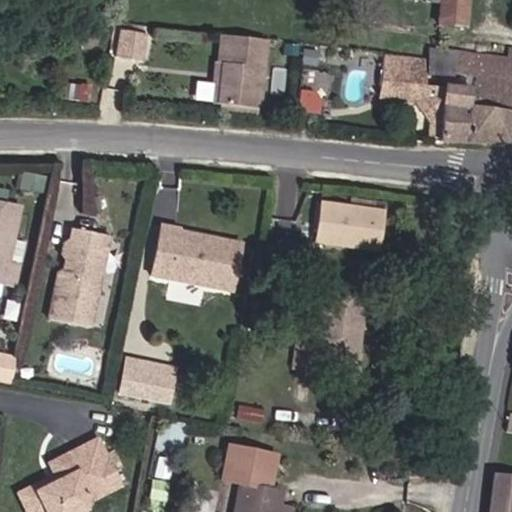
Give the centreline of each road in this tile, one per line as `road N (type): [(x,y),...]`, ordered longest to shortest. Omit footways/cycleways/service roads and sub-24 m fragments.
road 1 (residential): [(494,185),(450,169),(98,138),(0,141)]
road 2 (tertiary): [(466,511),(511,296)]
